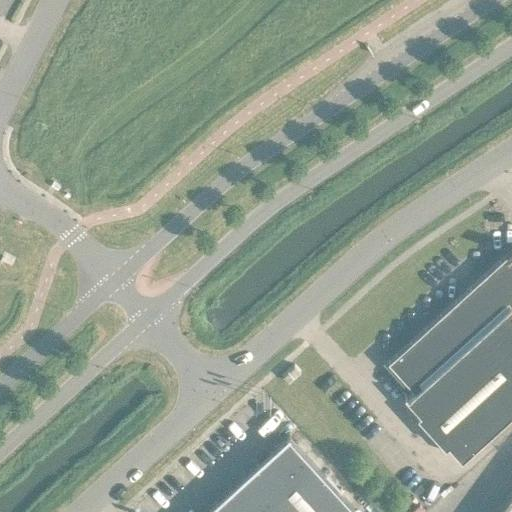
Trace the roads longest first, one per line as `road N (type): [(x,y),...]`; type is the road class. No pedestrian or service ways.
road 1 (tertiary): [(491,0),(248,161),(113,281)]
road 2 (tertiary): [(146,317),(282,195),(511,43)]
road 3 (unclassified): [(511,150),(374,244),(209,394)]
road 4 (tertiary): [(0,448),(146,317)]
road 5 (unclassified): [(209,394),(79,511)]
road 6 (tertiary): [(113,281),(0,384)]
road 7 (unclassified): [(113,281),(48,214),(0,187)]
road 8 (unclassified): [(0,108),(53,0)]
